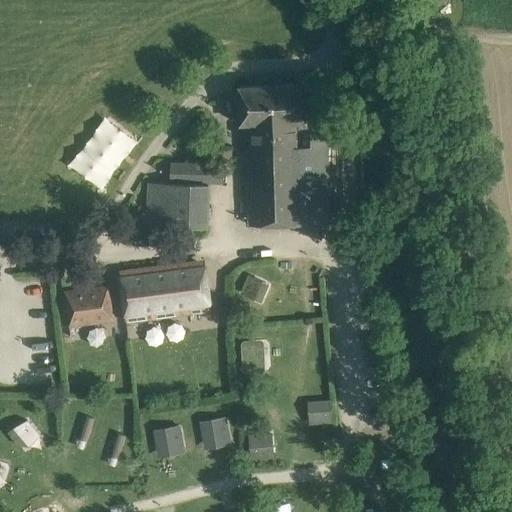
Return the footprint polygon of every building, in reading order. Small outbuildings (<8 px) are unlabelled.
[(306,121),(305,104),(304,84),(239,86),(241,123),(251,122),(251,147),(247,147),(249,224),(269,223),(329,223),(327,137),(303,138),(303,144),(297,146),(297,121),(306,121)] [(119,126),(96,178),(113,185),(136,133),(119,126)] [(222,182),(223,163),(182,162),(182,181),(222,182)] [(208,183),(172,182),(147,180),(145,224),(171,225),(207,226),(208,183)] [(207,277),(198,278),(196,260),(120,269),(126,317),(163,312),(163,315),(211,309),(207,277)] [(238,292),(259,300),(267,279),(246,271),(238,292)] [(70,324),(112,319),(108,286),(65,291),(70,324)] [(242,348),(242,365),(263,364),(262,347),(242,348)] [(306,399),(308,423),(331,422),(329,398),(306,399)] [(86,415),(79,438),(87,441),(94,418),(86,415)] [(227,415),(199,420),(205,448),(232,443),(227,415)] [(18,448),(39,438),(28,416),(7,426),(18,448)] [(180,424),(153,429),(158,457),(185,452),(180,424)] [(272,430),(247,431),(248,453),(273,452),(272,430)] [(117,433),(110,455),(118,458),(125,435),(117,433)]
